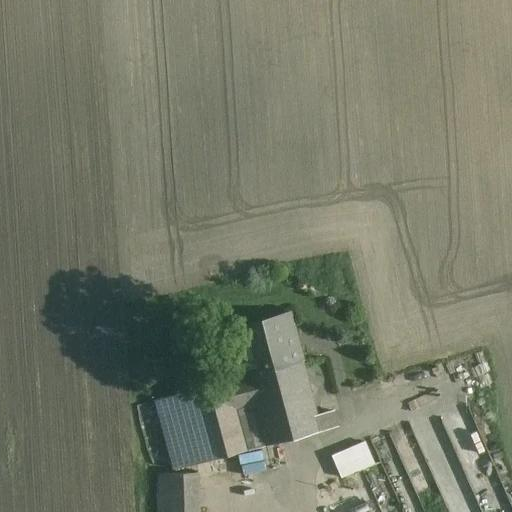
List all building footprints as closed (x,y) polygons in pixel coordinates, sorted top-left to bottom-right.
[(288,315),(234,330),(247,378),(301,364),(288,315)] [(227,382),(189,392),(208,461),(338,427),(334,411),(315,416),(301,364),(247,378),(228,383),(227,382)] [(189,392),(155,401),(173,470),(208,461),(189,392)] [(511,511),(511,502),(476,416),(477,431),(485,449),(474,454),(470,445),(456,450),(443,417),(428,419),(415,425),(416,432),(432,471),(433,479),(446,478),(449,497),(454,511),(465,511),(479,507),(479,506),(481,511),(511,511)] [(364,442),(331,456),(341,478),(362,469),(373,464),(364,442)] [(197,473),(158,474),(158,497),(197,495),(197,473)] [(331,494),(326,490),(320,492),(319,498),(324,502),(330,500),(331,494)] [(197,511),(197,495),(158,497),(158,511),(197,511)]
